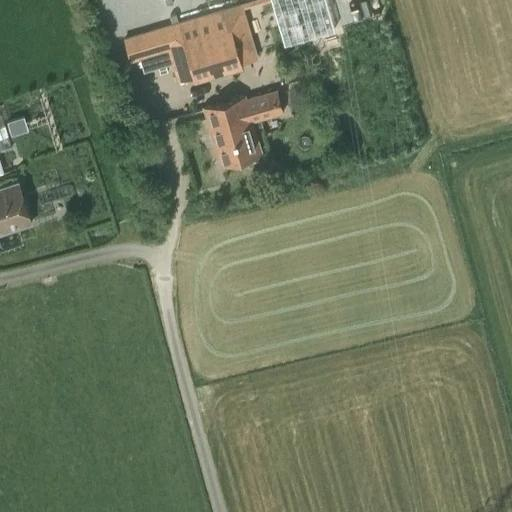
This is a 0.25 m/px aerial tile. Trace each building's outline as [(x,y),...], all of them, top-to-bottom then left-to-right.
[(298,0),(271,0),(284,44),(309,37),(298,0)] [(231,32),(240,62),(256,58),(240,4),(123,38),(130,61),(169,50),(177,81),(194,76),(185,45),(231,32)] [(276,90),(245,99),(244,96),(245,96),(245,95),(201,107),(202,108),(203,108),(215,147),(217,146),(223,164),(259,154),(253,136),(256,135),(251,121),(283,112),(276,90)] [(0,172),(10,169),(0,135),(0,172)] [(0,232),(31,222),(17,181),(0,186),(0,193),(0,195),(0,194),(0,232)]
